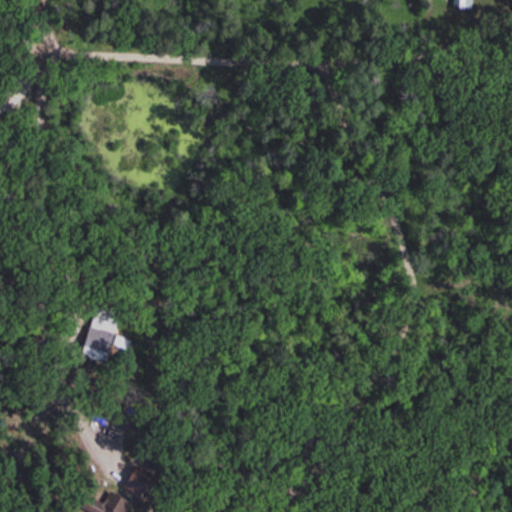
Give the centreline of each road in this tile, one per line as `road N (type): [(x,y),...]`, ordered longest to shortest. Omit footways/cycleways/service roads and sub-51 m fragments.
road 1 (residential): [(511,54),(49,50)]
road 2 (residential): [(49,50),(54,206),(90,276),(90,299),(65,362),(73,388),(103,426),(102,449)]
